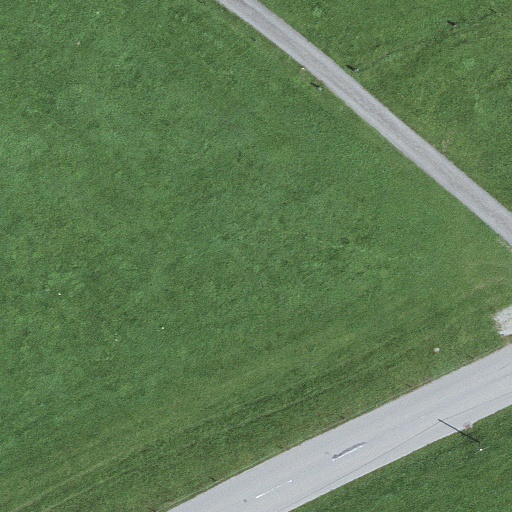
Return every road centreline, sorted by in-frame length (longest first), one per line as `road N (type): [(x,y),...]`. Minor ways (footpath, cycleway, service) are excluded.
road 1 (track): [(222,0),(511,232)]
road 2 (residential): [(239,511),(511,382)]
